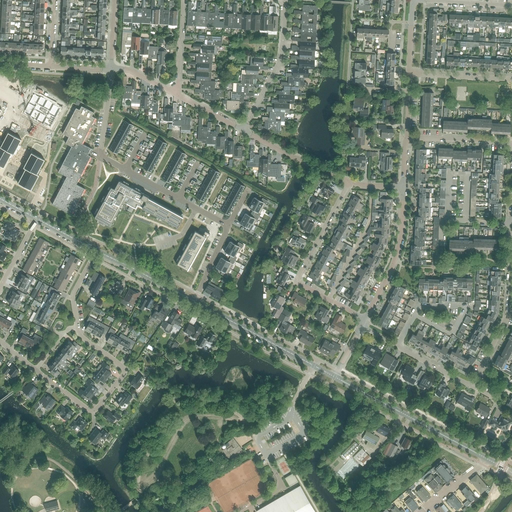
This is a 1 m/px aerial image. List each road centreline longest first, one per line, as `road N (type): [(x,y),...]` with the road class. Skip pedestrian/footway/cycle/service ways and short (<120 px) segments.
road 1 (residential): [(0,341),(92,411),(125,371),(77,327)]
road 2 (residential): [(365,319),(298,279),(349,182)]
road 3 (residential): [(487,458),(334,378)]
road 4 (residential): [(473,386),(507,311),(511,224)]
road 5 (residential): [(334,378),(194,301)]
road 6 (residential): [(365,319),(394,261),(403,186)]
road 7 (residential): [(242,130),(279,61),(284,0)]
road 8 (residential): [(194,301),(227,225),(178,198)]
road 9 (residential): [(408,94),(349,91),(353,19)]
road 10 (unknown): [(367,186),(368,223),(327,298)]
